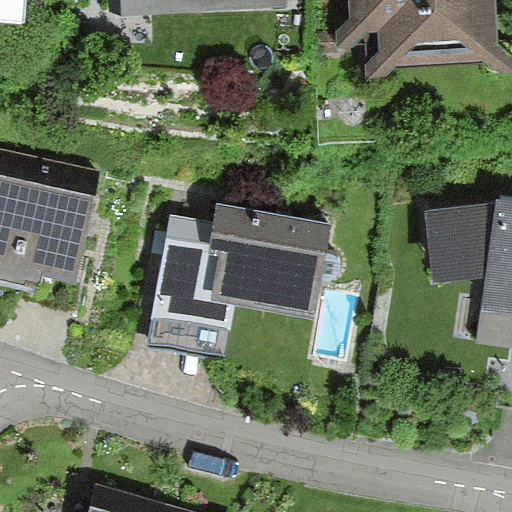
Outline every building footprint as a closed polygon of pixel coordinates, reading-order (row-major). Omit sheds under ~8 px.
[(483,0),(339,0),(340,22),(363,22),(363,54),(386,54),(386,36),(484,35),(483,0)] [(92,187),(0,169),(0,282),(71,296),(92,187)] [(489,236),(498,179),(423,194),(428,245),(489,236)] [(511,279),(511,181),(498,179),(489,236),(483,275),(511,279)] [(213,241),(173,233),(156,316),(230,332),(239,291),(311,306),(328,225),(221,203),(213,241)] [(127,511),(93,502),(89,511),(127,511)]
